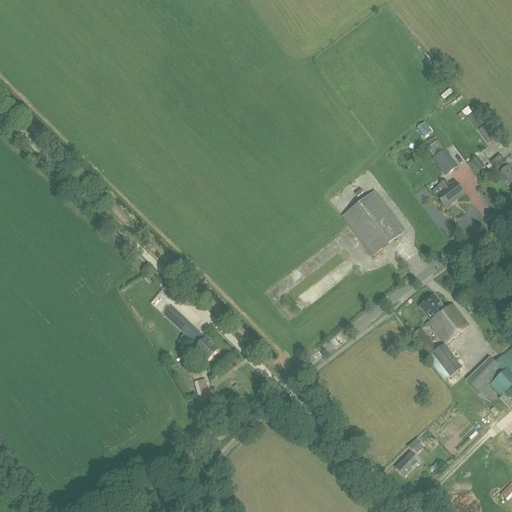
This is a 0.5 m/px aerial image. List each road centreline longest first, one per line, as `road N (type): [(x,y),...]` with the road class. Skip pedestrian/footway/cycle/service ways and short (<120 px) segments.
road 1 (track): [(279,387),(0,112)]
road 2 (tertiary): [(279,387),(511,207)]
road 3 (tertiary): [(116,511),(279,387)]
road 4 (unclassified): [(404,511),(279,387)]
